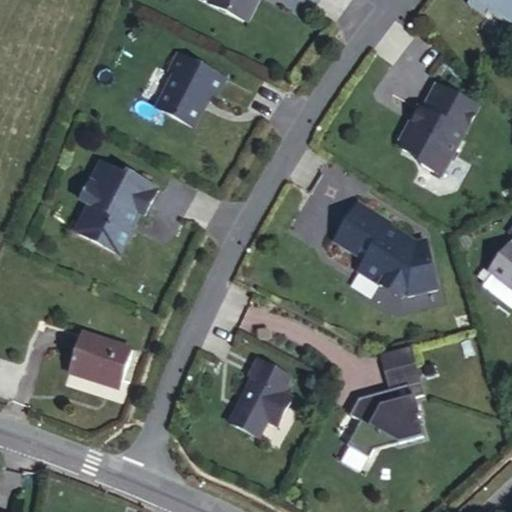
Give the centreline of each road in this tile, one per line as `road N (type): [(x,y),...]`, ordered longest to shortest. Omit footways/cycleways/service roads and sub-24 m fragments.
road 1 (residential): [(128,477),(259,193),(381,0)]
road 2 (secondary): [(0,431),(128,477)]
